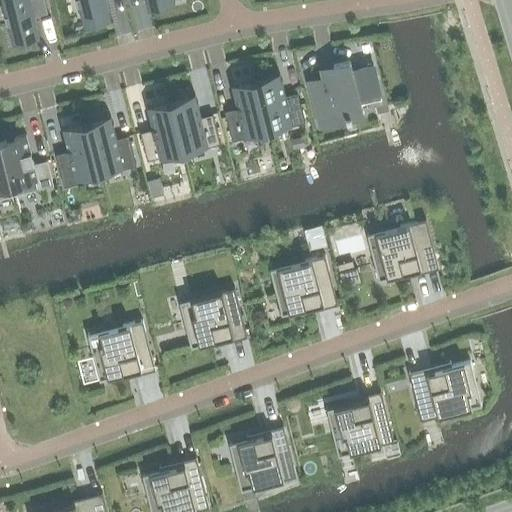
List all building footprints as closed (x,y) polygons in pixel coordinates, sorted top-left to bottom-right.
[(44,0),(1,0),(12,44),(40,37),(34,16),(48,13),(44,0)] [(76,0),(83,26),(111,19),(105,0),(76,0)] [(144,0),(147,10),(175,3),(173,0),(144,0)] [(353,71),(350,61),(333,66),(335,70),(323,73),(324,78),(309,82),(320,127),(337,123),(336,119),(346,116),(347,119),(351,118),(351,115),(363,112),(358,95),(379,89),(373,66),(353,71)] [(279,73),(255,80),(268,130),(290,125),(291,126),(305,123),(299,98),(286,101),(279,73)] [(268,130),(255,80),(231,86),(238,114),(226,117),(232,141),(245,138),(245,136),(268,130)] [(194,95),(171,101),(184,152),(205,146),(206,148),(220,145),(213,120),(202,123),(194,95)] [(184,152),(171,101),(146,107),(154,136),(142,139),(147,161),(184,152)] [(86,122),(99,173),(121,167),(122,170),(136,166),(130,141),(117,144),(110,116),(86,122)] [(76,179),(99,173),(86,122),(62,128),(69,156),(57,160),(63,187),(77,184),(76,179)] [(26,135),(2,141),(16,195),(53,185),(47,160),(34,164),(31,151),(30,151),(26,135)] [(294,149),(304,147),(302,137),(291,140),(294,149)] [(0,198),(16,195),(2,141),(0,141),(0,198)] [(159,178),(147,181),(151,197),(164,194),(159,178)] [(400,226),(379,231),(367,234),(372,253),(377,272),(378,280),(396,275),(397,279),(399,279),(398,275),(436,265),(437,269),(438,269),(434,252),(426,219),(418,221),(400,225),(400,226)] [(305,233),(309,249),(326,245),(322,229),(321,225),(304,229),(305,233)] [(325,255),(281,266),(277,267),(282,288),(275,290),(281,315),(299,310),(300,314),(302,314),(301,310),(335,301),(336,305),(337,305),(325,255)] [(357,267),(339,272),(343,287),(361,282),(357,267)] [(214,292),(191,298),(179,301),(185,323),(189,339),(191,347),(209,343),(210,346),(211,346),(210,342),(244,333),(245,337),(247,337),(234,287),(214,292)] [(143,320),(99,331),(105,352),(93,356),(99,380),(117,375),(118,380),(120,379),(119,375),(153,366),(154,370),(155,370),(143,320)] [(408,373),(416,403),(433,399),(437,416),(481,404),(470,361),(451,366),(450,362),(449,362),(450,366),(411,376),(410,372),(408,373)] [(397,381),(385,384),(387,393),(399,390),(397,381)] [(344,404),(326,409),(333,433),(336,448),(338,454),(339,454),(350,452),(393,441),(380,391),(379,391),(380,395),(346,404),(345,400),(343,400),(344,404)] [(247,439),(229,444),(236,468),(239,483),(241,489),(242,489),(252,486),(296,476),(283,426),(282,426),(283,430),(249,439),(247,435),(246,435),(247,439)] [(160,471),(142,475),(148,499),(151,511),(188,511),(209,507),(196,457),(195,457),(196,461),(161,470),(160,466),(159,467),(160,471)] [(51,509),(41,511),(106,511),(102,492),(101,493),(102,497),(52,509),(51,505),(50,506),(51,509)]
